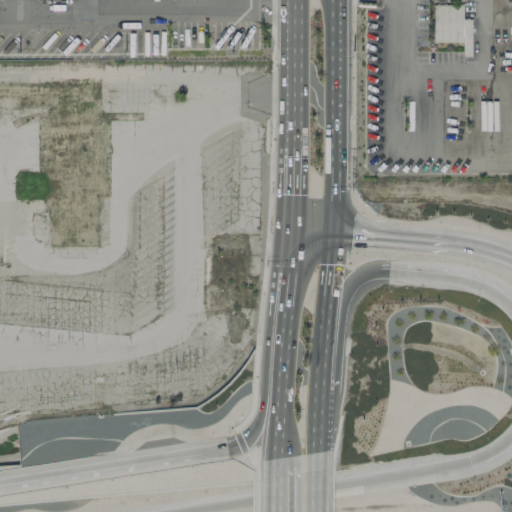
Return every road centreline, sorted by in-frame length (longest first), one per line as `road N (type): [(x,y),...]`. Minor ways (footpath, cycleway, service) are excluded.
road 1 (motorway): [(379,274),(452,277),(497,287),(511,302),(497,454),(469,465)]
road 2 (motorway): [(469,465),(169,511)]
road 3 (motorway): [(278,438),(0,486)]
road 4 (primary): [(331,230),(330,8)]
road 5 (primary): [(288,225),(278,438)]
road 6 (motorway): [(511,255),(478,244),(331,230)]
road 7 (primary): [(292,0),(292,147)]
